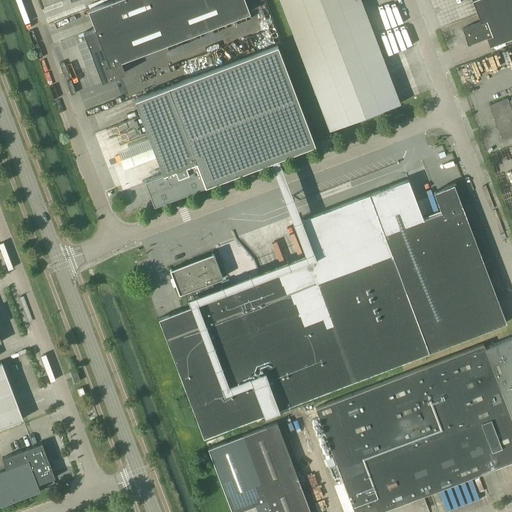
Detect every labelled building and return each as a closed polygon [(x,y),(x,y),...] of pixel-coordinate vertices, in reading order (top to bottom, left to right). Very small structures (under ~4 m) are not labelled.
[(120,61),(249,12),(249,11),(259,8),(255,0),(111,0),(87,9),(94,28),(83,32),(101,81),(125,72),(120,61)] [(279,0),(329,130),(400,103),(360,0),(279,0)] [(511,37),(511,0),(482,0),(486,11),(477,15),(480,22),(461,29),(467,44),(485,37),(489,46),(511,37)] [(277,44),(134,98),(162,173),(144,180),(153,204),(174,197),(182,194),(212,182),(237,173),(263,163),(269,161),(304,253),(187,298),(190,306),(197,303),(197,302),(315,257),(277,158),(287,154),(314,144),(277,44)] [(511,96),(511,101),(509,103),(507,98),(489,105),(502,139),(511,135),(511,96)] [(405,120),(403,114),(393,118),(395,123),(405,120)] [(506,322),(453,184),(433,192),(440,211),(422,218),(408,179),(293,222),(307,262),(216,296),(211,282),(221,278),(222,277),(222,276),(213,254),(213,253),(212,253),(170,269),(169,269),(169,270),(178,293),(179,294),(180,293),(190,290),(195,304),(158,318),(203,437),(506,322)] [(511,338),(511,337),(484,347),(483,344),(314,407),(354,511),(376,511),(511,460),(511,338)] [(0,426),(23,418),(1,362),(0,362),(0,426)] [(79,380),(75,370),(70,373),(73,382),(79,380)] [(84,393),(81,387),(76,389),(78,396),(84,393)] [(310,511),(276,422),(207,448),(231,511),(236,511),(255,505),(257,511),(310,511)] [(55,477),(41,443),(2,458),(5,468),(0,470),(0,505),(40,490),(37,484),(55,477)]
